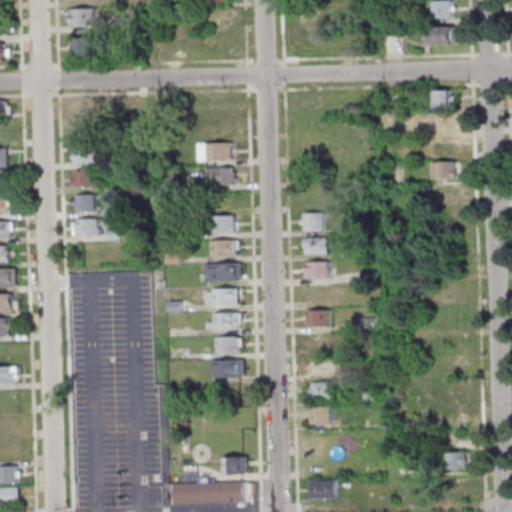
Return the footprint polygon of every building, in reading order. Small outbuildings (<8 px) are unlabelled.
[(454,0),(434,1),(435,18),(455,18),(454,0)] [(301,6),(301,26),(329,26),(329,6),(301,6)] [(72,10),(72,8),(95,7),(96,24),(73,24),(72,14),(68,14),(68,10),(72,10)] [(130,16),(130,31),(116,31),(116,17),(130,16)] [(435,26),(436,43),(456,43),(455,25),(435,26)] [(73,37),(95,36),(95,54),(73,55),(73,37)] [(5,47),(8,47),(8,57),(5,57),(5,60),(0,60),(0,42),(5,42),(5,47)] [(437,89),(452,88),(453,108),(438,108),(437,89)] [(75,99),(97,98),(98,116),(76,117),(75,99)] [(137,112),(137,99),(146,99),(146,111),(137,112)] [(0,114),(12,115),(12,101),(0,100),(0,114)] [(456,113),(433,113),(433,130),(456,130),(456,113)] [(200,119),(200,136),(233,136),(233,119),(200,119)] [(0,139),(11,140),(11,124),(0,124),(0,139)] [(433,154),(458,154),(458,137),(433,137),(433,154)] [(200,143),(232,142),(233,160),(200,162),(200,143)] [(100,145),(101,163),(77,163),(76,153),(72,153),(72,146),(100,145)] [(0,165),(0,147),(9,147),(9,165),(0,165)] [(433,162),(457,161),(458,179),(434,180),(433,162)] [(208,167),(234,167),(234,184),(209,185),(208,167)] [(77,178),(77,170),(100,169),(100,186),(78,187),(78,186),(74,186),(73,178),(77,178)] [(5,201),(9,201),(9,213),(0,213),(0,177),(4,177),(5,201)] [(131,181),(146,180),(146,192),(131,192),(131,181)] [(435,203),(458,203),(458,186),(435,186),(435,203)] [(79,205),(75,206),(75,199),(78,199),(78,195),(96,195),(97,213),(79,213),(79,205)] [(121,217),(107,217),(107,207),(121,206),(121,217)] [(303,218),(306,218),(306,213),(326,212),(326,231),(306,231),(306,224),(304,224),(303,218)] [(215,233),(214,216),(235,215),(236,232),(215,233)] [(79,219),(100,219),(100,236),(79,236),(79,219)] [(12,231),(12,237),(0,237),(0,221),(12,221),(12,222),(15,222),(15,230),(12,231)] [(171,224),(186,224),(187,238),(171,239),(171,224)] [(108,230),(122,230),(122,240),(108,241),(108,230)] [(307,238),(330,237),(330,255),(307,256),(307,238)] [(238,239),(238,256),(214,257),(213,240),(238,239)] [(0,262),(0,245),(7,245),(7,250),(11,250),(12,262),(0,262)] [(182,253),(183,263),(167,264),(166,253),(182,253)] [(308,261),(330,261),(331,279),(309,280),(308,261)] [(207,264),(243,262),(243,280),(208,281),(207,264)] [(80,282),(102,282),(102,267),(80,267),(80,282)] [(0,268),(17,268),(18,285),(0,285),(0,268)] [(363,271),(377,270),(378,280),(363,281),(363,271)] [(214,288),(239,287),(240,305),(215,306),(214,288)] [(0,310),(0,294),(12,294),(13,310),(0,310)] [(168,301),(183,301),(183,312),(169,312),(168,301)] [(309,310),(332,309),(333,327),(310,328),(309,310)] [(216,329),(209,330),(208,322),(215,322),(215,313),(240,312),(241,330),(216,331),(216,329)] [(14,329),(10,329),(11,335),(0,335),(0,318),(10,318),(10,321),(14,321),(14,329)] [(363,318),(377,318),(377,329),(363,329),(363,318)] [(310,350),(331,350),(331,333),(310,333),(310,350)] [(217,337),(239,336),(240,353),(218,354),(217,337)] [(310,375),(332,375),(332,358),(310,358),(310,375)] [(215,360),(245,359),(246,377),(215,378),(215,360)] [(80,380),(107,380),(107,364),(80,364),(80,380)] [(0,365),(19,365),(19,379),(14,379),(14,383),(0,383),(0,365)] [(314,387),(314,382),(335,381),(335,400),(310,401),(310,387),(314,387)] [(365,388),(379,387),(380,401),(365,402),(365,388)] [(471,421),(471,403),(438,403),(438,421),(471,421)] [(332,423),(315,424),(314,417),(314,406),(332,406),(332,423)] [(19,414),(5,414),(5,432),(19,432),(19,414)] [(19,438),(2,438),(2,456),(19,456),(19,438)] [(447,470),(447,452),(467,451),(468,469),(447,470)] [(226,456),(249,456),(250,474),(226,475),(226,456)] [(0,466),(19,465),(19,482),(1,483),(0,466)] [(185,473),(198,472),(198,482),(185,483),(185,473)] [(311,480),(338,479),(339,498),(312,499),(311,480)] [(175,485),(175,504),(246,502),(245,483),(175,485)] [(0,486),(20,486),(21,504),(0,504),(0,486)]
